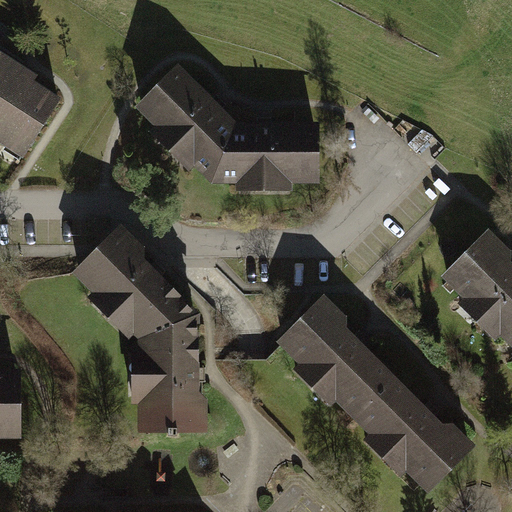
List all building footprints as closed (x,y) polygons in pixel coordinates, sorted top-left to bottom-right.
[(0,146),(16,156),(53,96),(28,80),(32,75),(0,55),(0,146)] [(228,119),(171,62),(129,103),(205,178),(314,176),(313,117),(228,119)] [(131,427),(202,426),(200,316),(114,230),(108,224),(80,252),(63,269),(130,335),(131,427)] [(511,253),(483,224),(435,272),(511,349),(511,253)] [(470,442),(319,293),(274,338),(425,487),(470,442)] [(0,432),(12,433),(11,366),(0,365),(0,432)]
